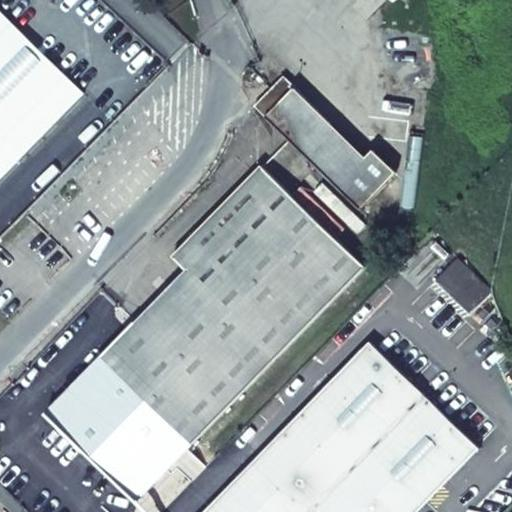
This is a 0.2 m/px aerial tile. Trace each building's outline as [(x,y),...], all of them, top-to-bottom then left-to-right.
[(0,176),(83,91),(0,10),(0,176)] [(283,76),(253,106),(265,118),(294,87),(295,87),(283,76)] [(294,87),(265,118),(360,209),(396,172),(373,150),(366,157),(294,87)] [(124,511),(365,265),(262,167),(174,257),(205,289),(155,340),(122,309),(42,391),(56,405),(31,430),(113,511),(124,511)] [(437,283),(470,315),(491,293),(459,261),(437,283)] [(418,511),(480,448),(373,343),(207,511),(418,511)]
